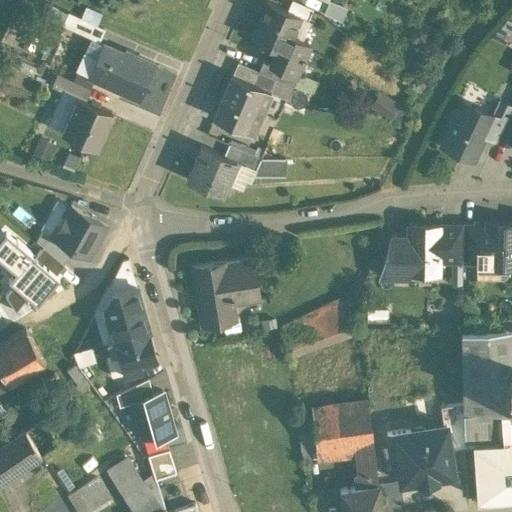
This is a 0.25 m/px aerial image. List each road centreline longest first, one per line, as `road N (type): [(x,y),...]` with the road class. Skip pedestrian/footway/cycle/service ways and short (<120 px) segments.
road 1 (residential): [(142,209),(219,223),(279,221),(511,192)]
road 2 (residential): [(225,511),(142,209)]
road 3 (residential): [(142,209),(228,0)]
road 4 (residential): [(0,164),(142,209)]
